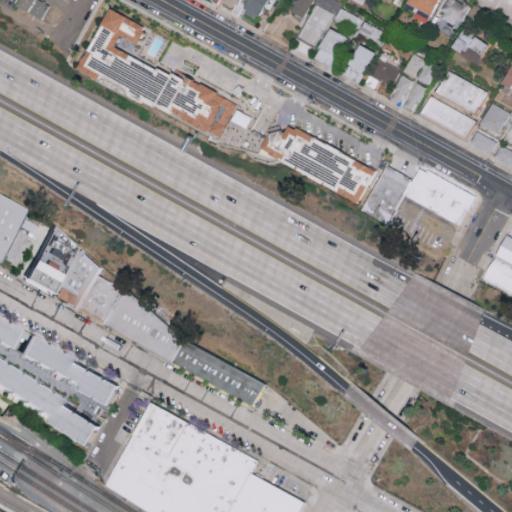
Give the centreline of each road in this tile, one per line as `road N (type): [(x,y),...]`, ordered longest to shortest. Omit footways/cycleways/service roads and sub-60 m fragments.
road 1 (motorway): [(408,295),(0,72)]
road 2 (motorway): [(0,136),(390,345)]
road 3 (motorway): [(0,143),(345,388)]
road 4 (secondary): [(0,295),(346,482)]
road 5 (secondary): [(504,188),(162,0)]
road 6 (tertiary): [(346,482),(504,188)]
road 7 (motorway): [(345,388),(438,469)]
